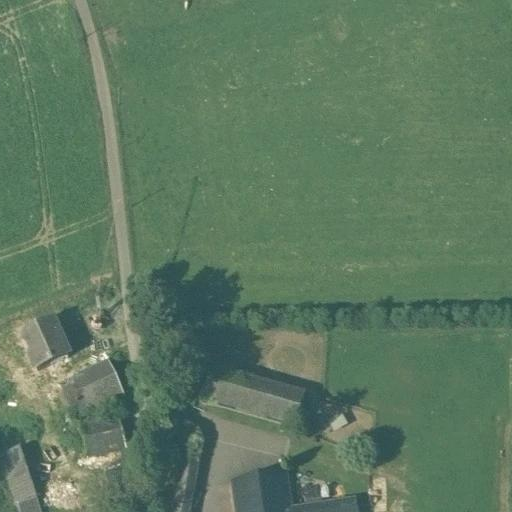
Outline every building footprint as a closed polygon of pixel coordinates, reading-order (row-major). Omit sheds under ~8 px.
[(54,321),(21,336),(38,373),(52,367),(69,359),(70,358),(54,321)] [(69,359),(52,367),(60,385),(77,377),(69,359)] [(60,385),(58,385),(74,421),(126,398),(109,362),(77,377),(60,385)] [(306,396),(213,370),(205,401),(297,427),(306,396)] [(120,419),(81,428),(88,459),(127,450),(120,419)] [(190,511),(201,445),(174,440),(160,511),(190,511)] [(21,451),(2,457),(17,505),(37,499),(21,451)] [(287,477),(234,483),(238,511),(291,511),(292,509),(287,477)] [(358,511),(357,499),(292,509),(291,511),(358,511)]
